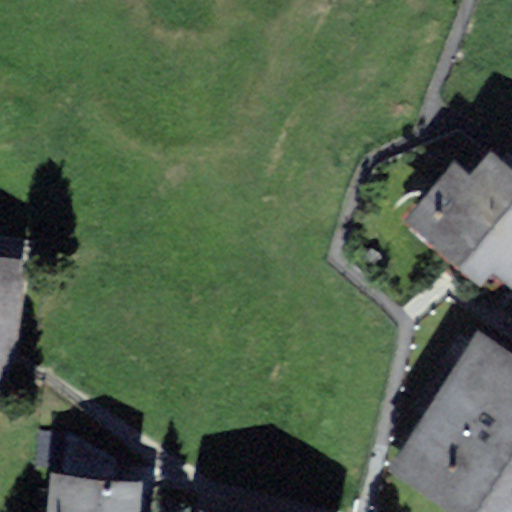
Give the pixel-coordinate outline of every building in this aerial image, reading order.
[(511,142),(468,107),(393,201),(487,276),(511,245),(511,142)] [(0,236),(0,320),(12,238),(0,236)] [(511,511),(511,343),(468,316),(382,453),(476,511),(511,511)] [(133,511),(138,459),(37,451),(31,511),(133,511)] [(304,511),(184,491),(180,511),(304,511)]
